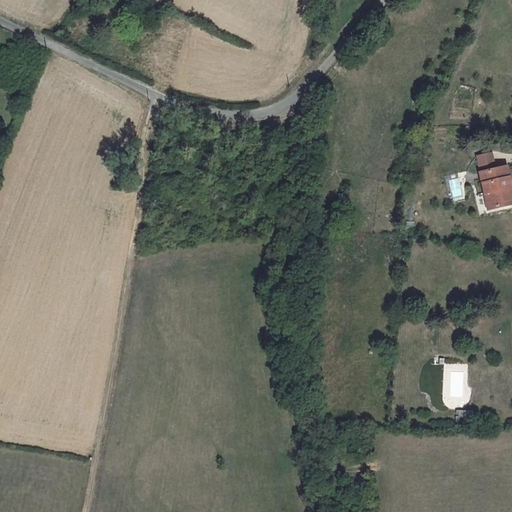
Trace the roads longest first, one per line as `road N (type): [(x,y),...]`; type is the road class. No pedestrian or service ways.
road 1 (residential): [(384,0),(288,107),(239,117),(157,101),(0,19)]
road 2 (track): [(84,511),(144,128),(157,101)]
